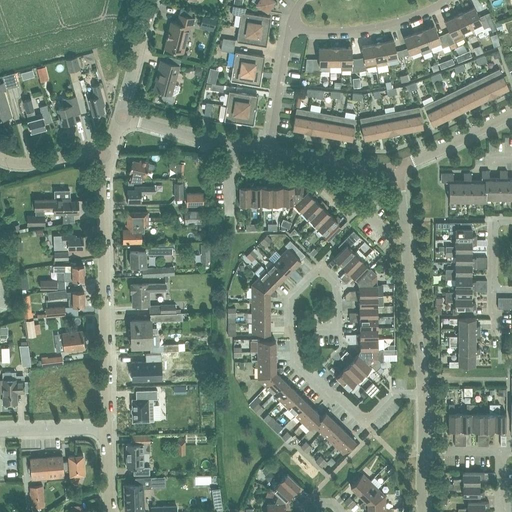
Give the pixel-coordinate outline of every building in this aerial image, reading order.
[(254,0),(257,2),(256,2),(267,9),(272,0),(254,0)] [(246,8),(242,7),(233,5),(232,14),(241,15),(239,27),(269,31),(271,17),(245,12),(246,8)] [(464,12),(472,28),(475,33),(490,26),(484,14),(479,17),(474,7),(464,12)] [(455,16),(462,32),(472,28),(464,12),(455,16)] [(484,14),(490,26),(492,31),(495,30),(489,12),(484,14)] [(164,48),(174,51),(183,53),(190,27),(192,27),(195,18),(179,14),(177,23),(171,21),(164,48)] [(214,32),(217,20),(203,16),(199,28),(214,32)] [(449,31),(444,34),(446,40),(449,45),(465,38),(462,32),(455,16),(444,21),(449,31)] [(501,21),(495,23),(498,31),(503,29),(501,21)] [(444,47),(449,45),(446,40),(444,34),(438,36),(434,26),(424,29),(432,50),(432,52),(444,47)] [(266,46),(269,31),(239,27),(237,41),(256,45),(266,46)] [(432,50),(424,29),(414,33),(420,50),(422,54),(432,50)] [(407,48),(402,50),(404,56),(420,50),(414,33),(403,37),(407,48)] [(223,38),(222,44),(234,46),(235,40),(223,38)] [(394,40),(383,42),(386,59),(404,56),(402,50),(396,51),(394,40)] [(387,64),(386,59),(383,42),(372,44),(376,65),(377,66),(387,64)] [(233,52),(234,46),(222,44),(221,50),(233,52)] [(364,57),(358,58),(359,71),(366,70),(366,67),(376,65),(372,44),(362,46),(364,57)] [(473,47),(476,55),(483,52),(480,45),(473,47)] [(330,65),(341,65),(341,47),(330,48),(330,65)] [(359,71),(358,58),(352,58),(352,47),(341,47),(341,65),(341,69),(352,70),(352,71),(359,71)] [(313,59),(313,71),(330,71),(330,65),(330,48),(319,48),(319,59),(313,59)] [(501,57),(499,50),(492,52),(494,59),(501,57)] [(233,66),(262,71),(265,56),(235,51),(233,66)] [(469,51),(455,56),(458,62),(472,57),(469,51)] [(80,69),(76,56),(66,59),(70,72),(80,69)] [(398,67),(398,59),(388,59),(389,68),(398,67)] [(452,59),(439,64),(441,68),(454,64),(452,59)] [(157,80),(154,90),(160,92),(159,94),(162,95),(161,97),(164,102),(172,104),(174,97),(173,95),(178,92),(180,86),(172,84),(173,78),(176,79),(178,69),(179,66),(166,62),(164,62),(161,61),(158,71),(159,71),(159,74),(157,74),(156,80),(157,80)] [(430,65),(433,72),(439,69),(437,63),(430,65)] [(49,80),(45,66),(37,69),(41,82),(49,80)] [(201,76),(203,69),(202,69),(203,67),(199,66),(198,67),(196,67),(194,74),(201,76)] [(260,86),(262,71),(233,66),(230,81),(260,86)] [(209,68),(206,81),(215,83),(218,70),(209,68)] [(499,68),(488,74),(498,94),(498,93),(508,88),(499,68)] [(21,70),(21,79),(34,78),(33,69),(21,70)] [(6,89),(18,85),(14,73),(2,76),(6,89)] [(399,75),(401,83),(408,81),(407,74),(399,75)] [(487,99),(498,94),(488,74),(477,79),(487,99)] [(359,78),(352,78),(353,88),(360,87),(359,78)] [(466,84),(476,104),(486,99),(487,99),(477,79),(466,84)] [(11,116),(8,106),(3,91),(5,91),(2,83),(0,83),(0,119),(2,119),(1,119),(11,116)] [(205,88),(210,89),(223,91),(224,85),(211,83),(211,84),(207,83),(205,88)] [(476,104),(466,84),(456,90),(465,109),(476,104)] [(93,91),(95,98),(89,100),(90,106),(93,116),(104,112),(103,106),(105,105),(100,89),(93,91)] [(465,109),(456,90),(445,95),(454,114),(465,109)] [(226,106),(256,110),(258,96),(229,91),(226,106)] [(434,100),(444,119),(454,114),(445,95),(434,100)] [(57,108),(61,124),(75,120),(73,114),(80,112),(75,96),(66,98),(68,106),(57,108)] [(48,110),(47,105),(39,106),(41,113),(35,115),(31,99),(23,101),(28,120),(31,131),(46,127),(45,123),(52,121),(49,110),(48,110)] [(432,125),(444,119),(434,100),(423,105),(432,125)] [(206,102),(204,115),(210,116),(212,106),(212,103),(207,102),(206,102)] [(253,125),(256,110),(226,106),(224,120),(253,125)] [(419,106),(407,109),(411,130),(423,127),(419,106)] [(304,132),(308,110),(296,108),(292,129),(304,131),(304,132)] [(395,111),(399,133),(400,133),(400,132),(411,130),(407,109),(395,111)] [(320,112),(308,110),(304,132),(316,134),(320,112)] [(383,113),(388,135),(399,133),(395,111),(383,113)] [(317,133),(328,135),(332,114),(320,112),(316,134),(317,134),(317,133)] [(372,116),(376,137),(387,135),(388,135),(383,113),(372,116)] [(344,116),(332,114),(328,135),(340,138),(344,116)] [(344,116),(340,138),(352,140),(356,119),(344,116)] [(376,137),(372,116),(360,118),(364,139),(376,137)] [(147,169),(155,171),(157,164),(149,162),(139,159),(139,161),(132,159),(129,172),(131,172),(129,181),(142,181),(144,175),(146,176),(147,169)] [(168,163),(168,171),(180,172),(180,163),(168,163)] [(485,198),(485,171),(482,171),(482,182),(476,182),(476,201),(485,201),(485,198)] [(485,198),(494,198),(494,179),(489,179),(489,171),(485,171),(485,198)] [(494,179),(494,198),(503,198),(503,171),(500,171),(499,179),(494,179)] [(503,171),(503,198),(511,198),(511,179),(507,179),(507,171),(503,171)] [(449,201),(458,201),(458,182),(453,181),(453,173),(441,173),(441,182),(449,182),(449,201)] [(464,182),(458,182),(458,201),(467,201),(467,173),(464,173),(464,182)] [(467,173),(467,201),(476,201),(476,182),(471,182),(471,173),(467,173)] [(272,183),(272,204),(283,204),(283,186),(282,186),(276,186),(276,182),(272,183)] [(282,182),(282,186),(283,186),(283,204),(294,204),(301,186),(287,186),(287,182),(282,182)] [(183,198),(183,183),(174,184),(174,198),(183,198)] [(249,204),(250,204),(250,183),(246,183),(246,186),(239,186),(239,204),(249,204)] [(261,186),(255,186),(255,183),(250,183),(250,204),(256,204),(256,211),(261,211),(261,204),(261,186)] [(267,186),(261,186),(261,204),(272,204),(272,183),(267,183),(267,186)] [(150,186),(144,186),(134,186),(134,189),(127,189),(127,201),(141,201),(141,193),(150,193),(154,193),(155,186),(150,186)] [(311,195),(301,186),(294,204),(302,211),(314,199),(315,199),(317,196),(314,193),(311,195)] [(35,209),(35,210),(53,210),(53,214),(62,214),(62,213),(78,213),(78,200),(70,200),(70,198),(70,190),(54,190),(55,198),(35,199),(35,201),(35,209)] [(203,192),(186,192),(186,204),(203,204),(203,192)] [(314,199),(302,211),(310,219),(325,204),(321,200),(319,203),(315,199),(314,199)] [(328,207),(325,204),(310,219),(317,226),(330,214),(325,209),(328,207)] [(185,224),(201,223),(201,210),(184,211),(185,224)] [(123,242),(133,242),(141,242),(141,231),(144,231),(144,224),(164,224),(164,217),(148,217),(148,212),(137,212),(127,212),(127,228),(123,228),(123,242)] [(324,236),(328,240),(341,227),(336,223),(340,219),(337,216),(334,218),(330,214),(317,226),(325,234),(324,236)] [(44,226),(44,215),(35,215),(27,215),(27,226),(44,226)] [(455,233),(455,240),(476,240),(476,235),(472,235),(472,228),(462,228),(462,222),(449,222),(449,233),(455,233)] [(12,226),(13,233),(18,231),(19,232),(19,231),(20,233),(28,231),(28,229),(28,227),(20,229),(19,224),(12,226)] [(61,235),(54,235),(55,249),(62,249),(68,249),(73,249),(83,248),(83,236),(76,236),(76,234),(66,235),(61,235)] [(263,237),(269,243),(272,240),(266,234),(263,237)] [(342,265),(354,252),(349,247),(356,240),(350,234),(338,246),(341,250),(327,265),(330,268),(337,261),(342,265)] [(269,243),(263,237),(260,240),(266,246),(269,243)] [(305,254),(298,247),(290,239),(284,246),(286,248),(280,254),(293,268),(301,260),(300,259),(305,254)] [(445,251),(471,251),(472,244),(476,244),(476,240),(455,240),(455,246),(445,246),(445,251)] [(210,243),(201,244),(202,263),(210,263),(210,243)] [(145,251),(140,251),(130,251),(130,266),(146,265),(146,254),(172,254),(172,247),(145,248),(145,251)] [(249,252),(254,258),(257,255),(252,249),(249,252)] [(68,251),(54,252),(54,260),(68,260),(68,251)] [(455,256),(455,262),(487,262),(487,257),(471,257),(471,251),(445,251),(445,256),(455,256)] [(342,279),(362,260),(354,252),(342,265),(346,270),(339,277),(342,279)] [(280,254),(273,262),(286,275),(293,268),(280,254)] [(362,260),(342,279),(346,283),(353,276),(357,281),(369,268),(370,268),(362,260)] [(279,282),(286,275),(273,262),(266,269),(279,282)] [(487,268),(487,262),(455,262),(455,269),(445,269),(445,274),(471,274),(471,268),(487,268)] [(65,266),(53,266),(53,272),(64,272),(64,281),(72,281),(74,281),(84,280),(84,266),(74,266),(65,266)] [(174,275),(173,267),(141,269),(142,277),(165,276),(168,276),(174,275)] [(359,282),(359,284),(376,284),(376,274),(370,268),(369,268),(357,281),(359,282)] [(279,282),(266,269),(259,276),(272,289),(273,289),(279,282)] [(445,274),(445,279),(455,279),(455,285),(487,285),(487,280),(476,280),(476,281),(471,281),(471,274),(445,274)] [(272,289),(259,276),(252,282),(253,297),(249,297),(250,302),(252,302),(270,302),(270,296),(277,296),(277,293),(273,289),(272,289)] [(57,280),(40,280),(40,289),(57,289),(57,280)] [(132,283),(132,284),(130,284),(131,293),(132,293),(132,305),(149,305),(149,291),(165,291),(165,283),(132,283)] [(345,295),(377,295),(377,284),(376,284),(359,284),(359,291),(349,291),(345,295)] [(455,285),(455,291),(445,292),(445,297),(471,297),(471,291),(487,291),(487,285),(455,285)] [(66,291),(66,289),(47,291),(48,299),(65,297),(69,297),(69,306),(74,307),(84,306),(84,291),(66,291)] [(359,306),(377,306),(377,295),(345,295),(345,300),(359,300),(359,306)] [(471,303),(471,297),(445,297),(445,302),(455,302),(455,308),(452,308),(452,314),(465,314),(465,308),(476,308),(476,303),(471,303)] [(270,312),(270,302),(252,302),(252,312),(270,312)] [(8,304),(0,306),(0,313),(10,310),(8,304)] [(161,313),(175,312),(180,312),(180,309),(175,309),(175,304),(161,305),(161,313)] [(65,306),(45,308),(46,317),(60,316),(66,315),(65,306)] [(349,317),(377,317),(377,306),(359,306),(359,312),(349,312),(349,317)] [(252,312),(252,322),(270,322),(270,312),(252,312)] [(360,328),(378,327),(377,317),(349,317),(350,321),(360,321),(360,328)] [(459,330),(480,330),(480,325),(475,325),(475,318),(449,318),(449,323),(459,323),(459,330)] [(26,324),(28,337),(36,336),(33,319),(26,321),(26,324)] [(151,333),(157,333),(157,328),(150,328),(150,319),(131,320),(131,334),(151,333)] [(270,333),(270,322),(252,322),(253,333),(270,333)] [(236,335),(236,329),(236,323),(228,323),(228,329),(228,335),(236,335)] [(350,339),(378,338),(378,327),(360,328),(360,334),(350,334),(350,339)] [(82,330),(72,331),(62,333),(64,351),(84,349),(82,330)] [(449,342),(475,342),(475,334),(480,334),(480,330),(459,330),(459,336),(449,336),(449,342)] [(158,338),(157,333),(151,333),(131,334),(132,347),(151,346),(151,338),(158,338)] [(378,338),(350,339),(350,343),(360,343),(360,349),(377,349),(378,349),(378,338)] [(275,341),(265,341),(258,341),(258,351),(276,351),(275,341)] [(459,354),(480,354),(480,348),(475,348),(475,342),(449,342),(449,346),(459,346),(459,354)] [(13,358),(13,343),(4,343),(4,358),(13,358)] [(28,345),(20,345),(21,353),(28,352),(28,345)] [(360,352),(358,353),(371,366),(376,371),(380,366),(380,361),(383,361),(383,349),(378,349),(377,349),(360,349),(360,352)] [(276,361),(276,351),(258,351),(258,361),(258,362),(276,361)] [(371,366),(358,353),(354,358),(347,351),(344,354),(364,374),(371,366)] [(161,379),(160,354),(146,354),(146,362),(132,363),(132,380),(161,379)] [(364,374),(344,354),(340,357),(348,364),(343,369),(356,381),(364,374)] [(480,357),(480,354),(459,354),(459,361),(449,361),(449,366),(475,367),(475,357),(480,357)] [(42,366),(61,364),(60,356),(47,358),(46,357),(41,357),(42,366)] [(276,367),(276,361),(258,362),(258,361),(255,361),(255,366),(258,366),(258,377),(266,386),(278,374),(279,375),(283,370),(283,367),(276,367)] [(348,389),(356,381),(343,369),(339,373),(332,366),(328,370),(348,389)] [(0,393),(3,393),(3,403),(17,403),(17,393),(24,393),(24,383),(24,380),(13,380),(12,372),(2,372),(2,379),(0,379),(0,393)] [(285,381),(279,375),(278,374),(266,386),(274,393),(285,381)] [(293,388),(285,381),(274,393),(281,400),(293,388)] [(365,390),(372,396),(379,389),(372,382),(365,390)] [(465,392),(474,391),(474,383),(464,384),(465,392)] [(300,395),(293,388),(281,400),(288,407),(300,395)] [(136,399),(132,399),(133,421),(154,421),(154,419),(160,419),(159,405),(153,405),(153,398),(157,398),(157,389),(136,390),(136,399)] [(364,390),(359,394),(363,398),(368,393),(364,390)] [(300,395),(288,407),(295,415),(307,402),(300,395)] [(315,409),(307,402),(295,415),(303,422),(315,409)] [(256,412),(261,406),(258,403),(252,409),(256,412)] [(454,445),(460,445),(460,413),(454,413),(454,404),(449,404),(448,430),(454,430),(454,445)] [(471,430),(472,404),(466,404),(466,413),(460,413),(460,445),(466,445),(466,430),(471,430)] [(472,404),(471,430),(478,430),(478,434),(483,434),(483,413),(477,413),(477,404),(472,404)] [(489,413),(483,413),(483,434),(488,434),(488,430),(494,430),(494,404),(489,404),(489,413)] [(494,404),(494,430),(500,430),(500,445),(506,445),(506,414),(499,413),(499,404),(494,404)] [(261,406),(256,412),(259,415),(265,409),(261,406)] [(321,416),(315,409),(303,422),(310,429),(326,412),(321,416)] [(314,425),(321,432),(333,419),(326,412),(310,429),(314,425)] [(270,426),(276,420),(273,417),(267,423),(270,426)] [(341,427),(333,419),(321,432),(328,439),(341,427)] [(279,423),(276,420),(270,426),(273,429),(279,423)] [(341,427),(328,439),(336,446),(348,434),(341,427)] [(285,440),(290,434),(287,432),(282,437),(285,440)] [(290,434),(285,440),(287,443),(293,437),(290,434)] [(355,441),(348,434),(336,446),(343,454),(355,441)] [(303,449),(309,444),(306,441),(300,446),(303,449)] [(126,444),(126,468),(133,468),(133,475),(149,475),(149,467),(143,467),(143,444),(126,444)] [(312,447),(309,444),(303,449),(307,453),(312,447)] [(64,471),(70,471),(70,475),(84,474),(83,455),(68,456),(69,461),(63,461),(64,471)] [(318,464),(324,458),(321,455),(315,461),(318,464)] [(64,476),(64,471),(63,461),(62,456),(30,458),(31,479),(64,476)] [(330,466),(335,461),(331,457),(327,461),(327,462),(330,466)] [(327,461),(324,458),(318,464),(321,467),(327,462),(327,461)] [(287,472),(279,480),(293,493),(297,489),(300,491),(303,488),(287,472)] [(453,479),(453,484),(479,484),(479,478),(495,478),(495,472),(463,472),(463,479),(453,479)] [(350,486),(358,493),(370,481),(363,473),(350,486)] [(143,487),(151,487),(151,476),(135,478),(135,484),(124,485),(125,510),(144,510),(143,487)] [(272,488),(275,491),(288,503),(291,500),(288,498),(293,493),(279,480),(272,488)] [(365,501),(378,488),(370,481),(358,493),(364,500),(365,501)] [(479,484),(453,484),(453,489),(463,489),(463,496),(468,496),(480,496),(484,496),(484,491),(479,491),(479,484)] [(32,508),(44,507),(42,486),(30,487),(32,508)] [(393,511),(393,508),(385,508),(385,495),(378,488),(365,501),(364,500),(360,504),(360,508),(368,507),(367,511),(393,511)] [(289,506),(288,503),(275,491),(271,501),(267,501),(266,511),(285,511),(285,506),(289,506)] [(344,502),(347,505),(352,499),(349,496),(344,502)] [(480,501),(480,496),(468,496),(468,508),(458,508),(458,511),(484,511),(484,507),(489,506),(489,501),(480,501)] [(352,499),(347,505),(350,508),(355,502),(352,499)] [(221,500),(214,501),(215,511),(222,511),(223,511),(221,500)]
